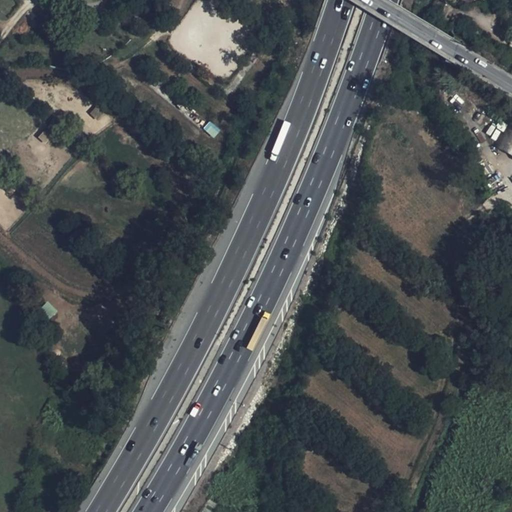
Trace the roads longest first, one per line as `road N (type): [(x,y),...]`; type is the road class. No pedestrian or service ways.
road 1 (motorway): [(340,0),(228,280),(99,511)]
road 2 (motorway): [(147,511),(218,390),(280,259),(384,0)]
road 3 (secondary): [(368,0),(511,86)]
